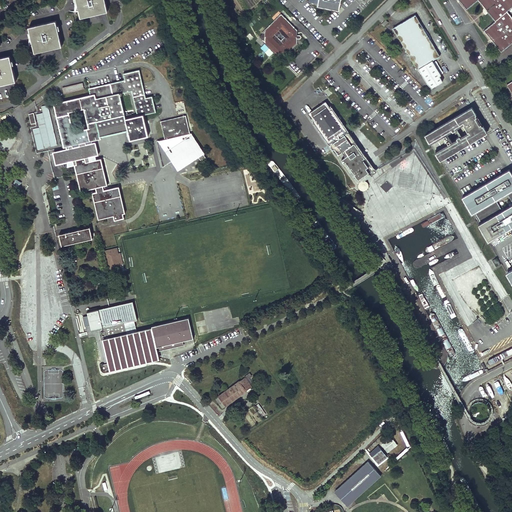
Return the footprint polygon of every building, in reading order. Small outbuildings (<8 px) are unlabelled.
[(108,11),(104,0),(76,0),(81,18),(108,11)] [(317,0),(316,6),(330,8),(331,6),(339,7),(339,0),(317,0)] [(511,0),(458,0),(466,9),(477,0),(495,21),(483,31),(500,52),(511,42),(511,17),(507,11),(511,7),(511,0)] [(439,56),(414,14),(392,27),(416,69),(418,68),(426,83),(431,87),(442,81),(438,75),(440,74),(431,60),(439,56)] [(266,31),(260,37),(266,42),(265,43),(274,53),(276,53),(286,53),(288,53),(298,43),(291,36),(298,30),(283,15),(276,21),(275,20),(265,29),(266,31)] [(62,46),(56,21),(29,27),(35,52),(62,46)] [(0,84),(16,81),(10,56),(0,58),(0,84)] [(139,70),(124,74),(125,80),(89,89),(90,95),(54,104),(64,147),(67,146),(91,141),(101,138),(100,137),(128,130),(130,140),(148,136),(143,115),(155,112),(152,97),(146,98),(139,70)] [(84,89),(82,83),(62,88),(64,94),(84,89)] [(175,102),(176,111),(185,110),(184,101),(175,102)] [(329,108),(325,101),(308,113),(312,119),(311,120),(328,145),(330,144),(337,154),(344,149),(347,148),(353,143),(348,135),(350,134),(331,107),(329,108)] [(38,150),(57,145),(48,105),(41,107),(43,113),(36,115),(39,128),(33,129),(38,150)] [(471,108),(424,136),(428,144),(450,131),(452,133),(455,131),(454,129),(463,123),(463,125),(462,126),(467,133),(468,132),(469,134),(459,140),(458,138),(455,139),(457,142),(435,154),(439,162),(487,134),(482,126),(481,127),(480,125),(479,126),(474,119),(476,118),(475,116),(476,116),(471,108)] [(195,139),(191,138),(190,133),(185,114),(160,121),(165,138),(165,140),(169,144),(167,145),(172,152),(173,151),(173,154),(174,157),(175,157),(177,159),(179,160),(182,161),(183,160),(186,160),(188,158),(190,157),(193,155),(195,153),(196,152),(201,159),(206,156),(200,147),(197,149),(198,145),(197,142),(195,139)] [(169,144),(165,140),(165,138),(156,141),(163,166),(175,157),(174,157),(173,154),(173,151),(172,152),(167,145),(169,144)] [(101,159),(96,160),(95,155),(92,142),(91,141),(67,146),(67,148),(53,152),(57,164),(68,162),(68,166),(68,167),(75,165),(81,191),(96,187),(97,192),(93,193),(99,219),(114,215),(115,220),(123,218),(122,213),(125,213),(119,187),(104,190),(103,186),(107,185),(101,159)] [(355,153),(353,150),(350,152),(352,155),(350,157),(348,155),(341,160),(342,163),(345,161),(357,179),(368,172),(364,166),(366,164),(375,170),(362,151),(358,153),(357,152),(355,153)] [(342,163),(357,183),(370,174),(375,170),(366,164),(364,166),(368,172),(357,179),(345,161),(342,163)] [(473,214),(511,191),(511,175),(509,170),(461,198),(471,215),(473,214)] [(22,182),(16,179),(13,184),(18,188),(22,182)] [(380,186),(386,192),(392,186),(386,180),(380,186)] [(480,225),(511,205),(511,191),(473,214),(480,225)] [(511,205),(480,225),(478,226),(487,242),(511,227),(511,205)] [(92,238),(89,227),(59,234),(62,245),(92,238)] [(121,269),(116,248),(105,251),(110,272),(121,269)] [(137,319),(132,301),(86,312),(90,330),(102,327),(113,325),(134,320),(137,319)] [(137,332),(134,320),(113,325),(102,327),(103,331),(101,332),(101,333),(108,363),(102,365),(103,371),(159,357),(158,351),(168,349),(167,347),(169,347),(170,348),(183,345),(182,341),(193,338),(188,317),(151,326),(152,328),(137,332)] [(245,377),(215,398),(223,408),(246,390),(246,389),(252,385),(251,382),(249,384),(247,379),(252,376),(249,373),(245,376),(245,377)] [(260,406),(257,409),(262,416),(266,414),(260,406)] [(392,435),(382,443),(388,451),(398,444),(392,435)] [(83,452),(80,446),(70,451),(72,457),(83,452)] [(387,457),(381,449),(372,456),(378,464),(387,457)] [(353,501),(381,475),(368,461),(340,486),(342,489),(337,494),(345,503),(351,498),(353,501)]
